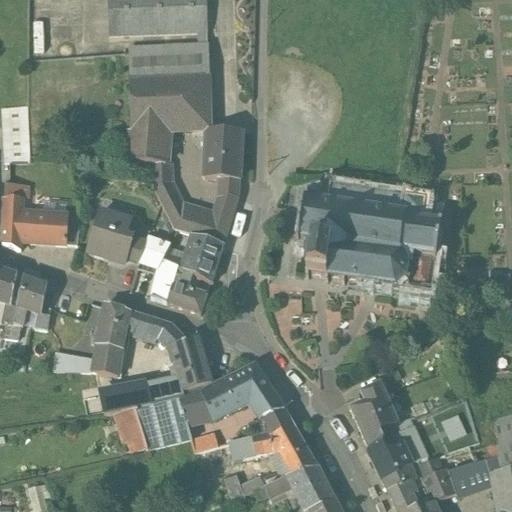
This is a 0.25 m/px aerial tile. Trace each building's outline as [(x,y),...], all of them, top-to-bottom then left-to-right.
[(204,0),(107,0),(108,38),(197,35),(197,49),(127,52),(130,128),(128,153),(130,166),(150,167),(165,167),(165,160),(166,131),(208,133),(204,0)] [(27,111),(0,113),(0,121),(2,139),(28,137),(27,111)] [(208,133),(206,133),(204,181),(217,181),(219,199),(238,200),(241,134),(208,133)] [(28,137),(2,139),(4,166),(29,164),(30,158),(28,137)] [(165,167),(150,167),(152,191),(173,189),(172,188),(173,167),(170,167),(171,161),(165,160),(165,167)] [(219,199),(213,217),(184,208),(175,188),(172,188),(173,189),(152,191),(174,233),(193,238),(223,248),(238,200),(219,199)] [(423,205),(321,190),(321,196),(314,195),(310,198),(309,204),(305,203),(305,202),(303,201),(302,210),(300,209),(296,238),(298,238),(297,247),(300,252),(306,253),(305,260),(309,260),(306,284),(308,284),(309,279),(325,282),(325,286),(328,287),(328,282),(341,284),(341,288),(344,289),(344,284),(359,286),(358,291),(362,291),(362,287),(376,289),(376,293),(379,294),(379,289),(392,291),(393,296),(397,296),(396,290),(403,285),(408,286),(408,284),(410,284),(409,291),(429,293),(430,285),(431,285),(431,281),(430,281),(433,263),(436,263),(437,253),(440,249),(441,241),(439,238),(441,226),(439,225),(438,228),(420,226),(423,205)] [(24,202),(4,201),(1,240),(2,240),(2,247),(20,253),(22,233),(29,234),(30,223),(30,221),(23,220),(24,202)] [(132,224),(101,214),(87,256),(108,264),(110,259),(126,264),(127,261),(139,265),(139,264),(144,251),(144,250),(148,242),(151,234),(131,228),(132,224)] [(43,224),(30,223),(29,234),(28,244),(42,245),(43,224)] [(223,248),(193,238),(182,273),(191,277),(199,281),(210,287),(223,248)] [(170,250),(148,242),(144,250),(144,251),(139,264),(158,270),(160,271),(164,263),(170,250)] [(164,263),(160,271),(158,270),(151,301),(167,306),(178,270),(164,263)] [(195,296),(187,294),(191,277),(182,273),(178,270),(167,306),(201,317),(206,300),(195,296)] [(17,278),(0,272),(0,305),(10,308),(17,278)] [(46,288),(23,280),(17,310),(14,328),(20,330),(23,331),(27,314),(41,317),(46,288)] [(210,287),(199,281),(195,296),(206,300),(210,287)] [(10,308),(0,305),(0,327),(6,328),(14,328),(17,310),(10,308)] [(130,315),(105,307),(98,340),(94,339),(93,345),(96,346),(96,348),(122,353),(130,315)] [(177,330),(133,316),(128,339),(155,347),(177,330)] [(14,328),(6,328),(3,342),(16,345),(20,330),(14,328)] [(198,341),(169,350),(175,373),(169,374),(173,386),(178,385),(182,396),(211,388),(198,341)] [(122,353),(96,348),(93,364),(69,359),(65,376),(79,377),(90,377),(95,378),(116,382),(122,353)] [(69,359),(55,356),(51,376),(65,376),(69,359)] [(255,368),(253,369),(252,368),(186,401),(179,403),(178,404),(185,428),(186,428),(214,421),(260,400),(262,405),(275,399),(255,368)] [(95,378),(90,377),(79,377),(79,385),(97,385),(95,378)] [(383,384),(360,396),(365,405),(359,408),(358,408),(349,411),(367,452),(381,445),(383,444),(379,435),(394,429),(397,427),(385,397),(389,395),(383,384)] [(147,389),(100,398),(104,419),(115,417),(119,417),(119,416),(135,413),(151,410),(151,409),(147,389)] [(179,402),(151,409),(151,410),(135,413),(142,441),(142,442),(146,455),(191,444),(186,428),(185,428),(178,404),(179,403),(179,402)] [(423,406),(411,411),(415,419),(427,414),(423,406)] [(135,413),(119,416),(119,417),(115,417),(124,447),(142,441),(135,413)] [(284,413),(263,420),(269,437),(251,440),(244,442),(249,462),(272,457),(271,451),(268,442),(295,431),(284,413)] [(511,418),(499,422),(495,425),(496,431),(498,447),(497,447),(499,460),(511,456),(511,418)] [(397,427),(394,429),(396,435),(400,434),(401,436),(412,431),(408,422),(397,427)] [(394,429),(379,435),(383,444),(381,445),(383,448),(399,441),(396,435),(394,429)] [(317,471),(295,431),(268,442),(271,451),(272,450),(273,456),(279,455),(290,478),(317,471)] [(496,431),(485,432),(488,450),(497,447),(498,447),(496,431)] [(399,441),(383,448),(381,445),(367,452),(381,483),(397,476),(397,474),(409,468),(411,467),(399,441)] [(244,442),(229,446),(232,459),(234,466),(249,462),(244,442)] [(488,450),(470,455),(474,468),(478,467),(499,460),(497,447),(488,450)] [(468,450),(447,457),(437,461),(439,466),(431,469),(433,478),(447,472),(448,476),(457,473),(474,468),(470,455),(468,450)] [(511,511),(511,456),(499,460),(478,467),(485,488),(492,486),(498,511),(511,511)] [(232,459),(222,462),(224,471),(234,469),(234,466),(232,459)] [(474,468),(457,473),(465,494),(485,488),(478,467),(474,468)] [(397,476),(381,483),(387,495),(388,495),(403,489),(403,487),(412,484),(415,483),(409,468),(397,474),(397,476)] [(431,469),(420,473),(424,483),(433,478),(431,469)] [(317,471),(290,478),(284,481),(266,489),(262,491),(267,501),(271,509),(295,497),(302,511),(312,511),(334,504),(317,471)] [(433,478),(424,483),(428,494),(451,484),(448,476),(447,472),(433,478)] [(465,494),(457,473),(448,476),(451,484),(455,497),(465,494)] [(281,475),(268,481),(268,482),(264,484),(266,489),(284,481),(281,475)] [(257,493),(252,484),(240,490),(236,480),(224,486),(228,496),(240,491),(244,503),(245,499),(252,496),(257,493)] [(412,484),(403,487),(403,489),(388,495),(395,511),(413,511),(416,511),(411,500),(417,497),(412,484)] [(451,484),(428,494),(434,506),(455,497),(451,484)] [(240,491),(228,496),(232,508),(244,503),(240,491)] [(257,493),(252,496),(256,503),(263,503),(267,501),(262,491),(257,493)]
